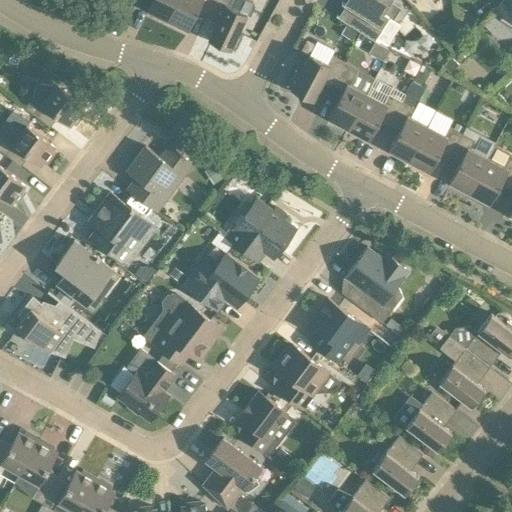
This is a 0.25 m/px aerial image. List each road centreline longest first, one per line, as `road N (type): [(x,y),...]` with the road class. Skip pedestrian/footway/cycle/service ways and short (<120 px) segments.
road 1 (residential): [(365,189),(168,444),(142,448),(0,366)]
road 2 (residential): [(0,279),(161,65)]
road 3 (residential): [(161,65),(70,38),(0,0)]
road 4 (residential): [(511,265),(365,189)]
road 5 (residential): [(365,189),(236,105)]
road 6 (residential): [(435,511),(511,413)]
road 7 (residential): [(236,105),(296,0)]
